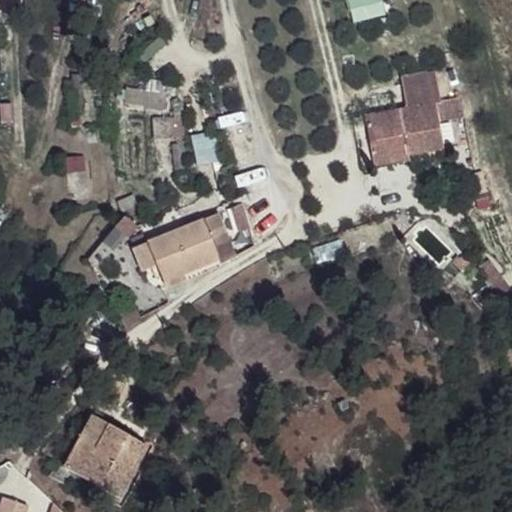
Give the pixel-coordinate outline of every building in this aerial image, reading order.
[(343,0),(351,26),(384,15),(378,0),(343,0)] [(365,115),(376,167),(411,159),(410,155),(445,147),(435,99),(365,115)] [(190,140),(199,167),(220,160),(210,133),(190,140)] [(173,269),(160,269),(159,293),(170,292),(173,269)] [(234,272),(173,269),(170,292),(171,307),(233,309),(235,302),(234,272)] [(249,272),(234,272),(235,302),(249,303),(249,272)] [(136,511),(158,471),(106,443),(78,497),(103,511),(136,511)]
